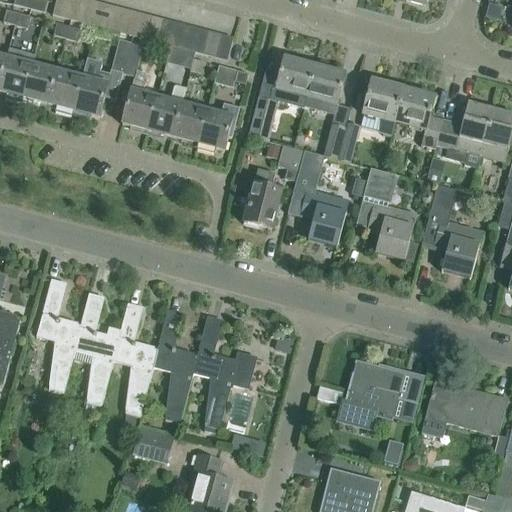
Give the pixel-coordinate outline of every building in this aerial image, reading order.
[(45,15),(48,3),(35,0),(16,0),(14,7),(45,15)] [(64,20),(69,0),(56,0),(52,17),(64,20)] [(75,23),(81,0),(80,0),(69,0),(64,20),(75,23)] [(87,26),(93,3),(81,0),(75,23),(87,26)] [(99,30),(105,6),(93,3),(87,26),(99,30)] [(110,33),(116,9),(105,6),(99,30),(110,33)] [(122,36),(128,13),(116,9),(110,33),(122,36)] [(15,27),(18,16),(6,13),(3,24),(15,27)] [(134,39),(140,16),(128,13),(122,36),(134,39)] [(27,30),(30,19),(18,16),(15,27),(27,30)] [(145,42),(151,19),(140,16),(134,39),(145,42)] [(157,45),(163,22),(151,19),(145,42),(157,45)] [(168,48),(175,25),(163,22),(157,45),(168,48)] [(180,51),(186,28),(175,25),(168,48),(180,51)] [(65,41),(69,29),(56,26),(53,38),(65,41)] [(192,54),(198,31),(186,28),(180,51),(192,54)] [(81,32),(69,29),(65,41),(78,44),(81,32)] [(203,57),(210,34),(198,31),(192,54),(203,57)] [(215,60),(221,37),(210,34),(203,57),(215,60)] [(227,63),(233,40),(221,37),(215,60),(227,63)] [(116,103),(123,77),(131,46),(119,42),(110,77),(99,74),(102,65),(88,61),(83,80),(73,116),(90,120),(90,118),(99,121),(104,100),(116,103)] [(142,49),(131,46),(123,77),(134,80),(142,49)] [(22,103),(32,67),(7,60),(0,88),(0,94),(4,96),(3,98),(22,103)] [(190,75),(193,63),(181,60),(178,72),(190,75)] [(284,62),(273,103),(278,104),(303,110),(304,110),(306,100),(314,70),(312,69),(313,64),(311,62),(309,61),(305,61),(303,61),(299,66),(284,62)] [(202,78),(205,66),(193,63),(190,75),(202,78)] [(306,100),(305,106),(335,114),(336,108),(344,78),(328,74),(329,69),(328,66),(320,64),(318,67),(317,70),(314,70),(306,100)] [(48,107),(57,73),(32,67),(22,103),(39,107),(39,105),(48,107)] [(223,88),(227,71),(218,69),(214,86),(223,88)] [(73,116),(83,80),(57,73),(48,107),(55,109),(54,111),(73,116)] [(248,76),(237,74),(234,85),(245,87),(248,76)] [(148,136),(157,100),(143,97),(146,85),(134,82),(122,127),(130,129),(130,131),(148,136)] [(394,125),(402,92),(371,84),(362,117),(383,122),(380,134),(391,137),(395,125),(394,125)] [(173,141),(182,107),(186,92),(173,88),(169,103),(157,100),(148,136),(165,140),(166,139),(173,141)] [(434,101),(402,92),(394,125),(395,125),(424,133),(420,149),(434,153),(436,147),(435,147),(442,123),(429,120),(434,101)] [(258,101),(248,140),(268,145),(280,148),(282,142),(272,129),(277,106),(258,101)] [(231,141),(239,111),(223,106),(221,117),(207,113),(197,149),(214,153),(215,151),(224,154),(227,140),(231,141)] [(442,123),(435,147),(436,147),(467,156),(464,166),(464,167),(477,171),(480,159),(491,115),(490,115),(469,110),(470,107),(468,106),(460,136),(452,134),(454,126),(442,123)] [(197,149),(207,113),(182,107),(173,141),(180,142),(179,144),(197,149)] [(504,165),(511,135),(511,120),(492,116),(493,113),(491,112),(490,115),(491,115),(480,159),(504,165)] [(344,131),(331,128),(323,159),(337,162),(344,131)] [(349,166),(357,138),(358,138),(360,131),(346,128),(337,163),(349,166)] [(296,185),(304,154),(283,149),(277,169),(287,172),(284,181),(296,185)] [(308,188),(316,157),(304,154),(296,185),(308,188)] [(416,217),(387,210),(396,178),(370,171),(356,227),(357,227),(369,230),(371,221),(383,224),(375,257),(376,257),(377,254),(403,261),(403,264),(404,264),(416,217)] [(438,188),(442,175),(429,171),(426,185),(436,188),(438,188)] [(271,233),(281,194),(271,192),(275,176),(258,172),(243,226),(271,233)] [(511,181),(509,180),(502,205),(511,207),(511,181)] [(482,235),(447,226),(456,193),(438,189),(438,188),(436,188),(420,248),(434,252),(437,238),(449,242),(441,274),(442,274),(443,271),(470,278),(469,282),(470,282),(482,235)] [(307,193),(303,206),(316,210),(307,243),(309,243),(309,240),(336,247),(335,250),(336,251),(349,204),(307,193)] [(509,231),(511,218),(511,207),(502,205),(496,228),(509,231)] [(511,242),(506,241),(503,256),(511,258),(511,275),(508,292),(509,292),(510,289),(511,289),(511,242)] [(0,388),(3,389),(20,321),(0,315),(0,296),(4,279),(0,278),(0,388)] [(72,361),(81,328),(53,321),(55,315),(59,316),(59,314),(65,287),(51,283),(38,340),(54,344),(48,394),(63,397),(72,361)] [(81,328),(72,361),(91,366),(86,407),(100,411),(112,365),(118,342),(91,335),(92,329),(96,330),(97,328),(96,328),(103,301),(89,297),(81,328)] [(153,371),(157,352),(129,345),(131,339),(135,340),(135,338),(142,311),(127,308),(118,342),(112,365),(130,369),(124,417),(140,421),(153,371)] [(192,377),(197,359),(169,352),(171,346),(174,347),(175,345),(174,344),(181,318),(167,314),(157,352),(153,371),(170,375),(164,423),(179,427),(192,377)] [(207,320),(197,359),(192,377),(210,382),(204,434),(218,437),(232,386),(247,390),(255,362),(238,357),(236,365),(209,358),(210,352),(214,353),(215,351),(214,351),(221,324),(207,320)] [(293,342),(279,338),(275,350),(289,354),(293,342)] [(392,422),(404,378),(356,365),(344,409),(392,422)] [(426,420),(422,435),(441,440),(445,425),(497,439),(506,403),(466,392),(465,396),(455,394),(456,391),(435,385),(426,420)] [(319,389),(316,401),(318,401),(339,407),(342,395),(321,390),(319,389)] [(148,433),(139,463),(174,473),(182,442),(148,433)] [(248,438),(234,435),(230,450),(244,454),(248,438)] [(511,457),(506,456),(495,497),(511,502),(511,498),(511,457)] [(217,480),(222,465),(196,458),(188,488),(195,490),(188,511),(224,511),(232,484),(217,480)] [(371,511),(379,485),(331,473),(320,511),(371,511)] [(422,498),(417,511),(463,511),(464,511),(422,498)] [(468,498),(465,508),(478,511),(481,511),(485,503),(468,498)]
